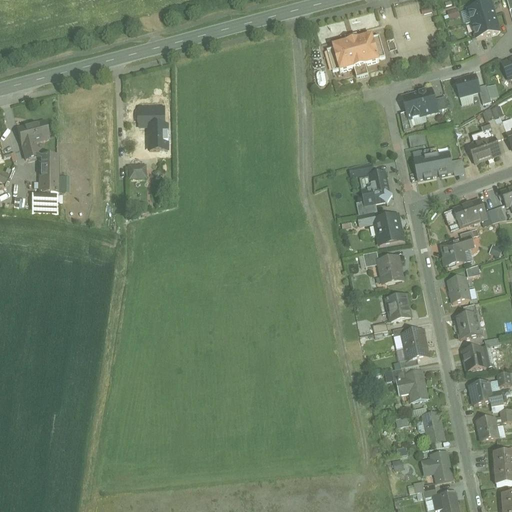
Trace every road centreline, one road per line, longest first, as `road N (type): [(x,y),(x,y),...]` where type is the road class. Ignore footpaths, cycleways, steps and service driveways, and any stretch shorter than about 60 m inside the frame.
road 1 (track): [(296,10),(307,200),(369,450)]
road 2 (secondary): [(0,89),(338,0)]
road 3 (residential): [(413,210),(478,511)]
road 4 (residential): [(511,42),(463,71),(387,92),(413,210)]
